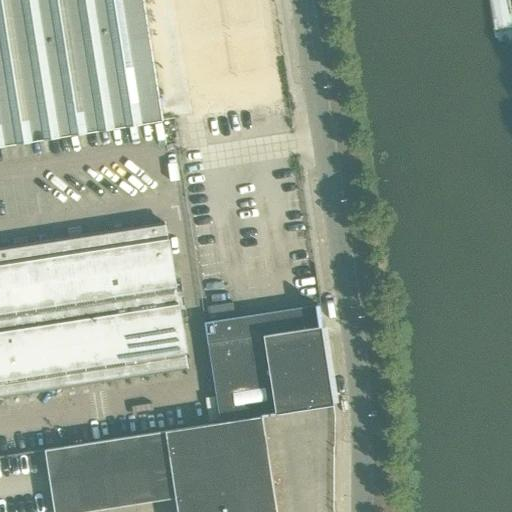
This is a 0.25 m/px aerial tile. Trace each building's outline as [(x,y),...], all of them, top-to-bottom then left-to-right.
[(0,0),(0,145),(167,119),(148,0),(0,0)] [(511,21),(508,0),(487,0),(491,29),(493,34),(495,39),(497,42),(501,44),(505,44),(511,42),(511,39),(511,21)] [(196,51),(187,59),(192,87),(197,93),(195,93),(197,103),(227,98),(224,85),(236,74),(249,72),(246,60),(253,54),(240,56),(231,45),(235,41),(251,39),(248,24),(241,16),(233,17),(234,25),(224,27),(213,37),(210,37),(212,46),(202,47),(205,61),(196,51)] [(0,394),(187,366),(188,366),(166,224),(165,224),(0,249),(0,394)] [(211,318),(236,314),(234,301),(209,304),(211,318)] [(204,322),(220,422),(262,415),(333,404),(321,325),(318,304),(204,322)] [(277,511),(262,415),(220,422),(45,449),(54,511),(78,511),(176,497),(178,511),(277,511)]
